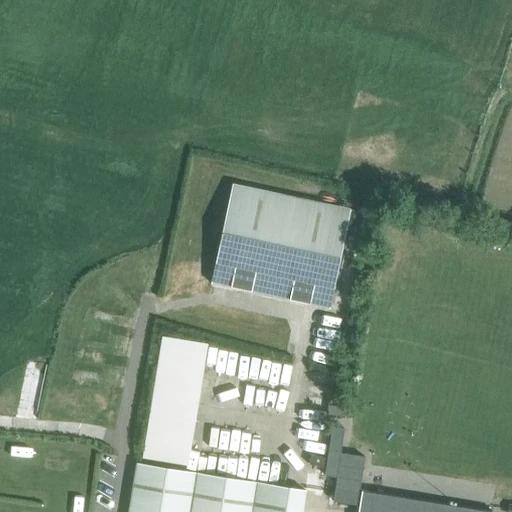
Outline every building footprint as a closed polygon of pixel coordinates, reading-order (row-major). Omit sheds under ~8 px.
[(233,183),(212,284),(330,309),(351,208),(233,183)] [(200,281),(210,281),(211,259),(201,258),(200,281)] [(160,335),(144,459),(197,465),(199,450),(193,450),(207,341),(160,335)] [(88,339),(87,349),(108,352),(109,342),(88,339)] [(60,349),(56,365),(73,369),(77,354),(60,349)] [(52,384),(50,402),(70,405),(72,387),(52,384)] [(346,430),(333,428),(325,477),(337,479),(333,503),(357,507),(365,459),(341,454),(346,430)] [(306,436),(299,457),(321,464),(327,443),(306,436)] [(0,461),(15,462),(15,442),(0,441),(0,461)] [(21,461),(40,463),(43,445),(24,442),(21,461)] [(301,511),(305,490),(137,463),(129,511),(301,511)] [(362,490),(358,511),(491,511),(492,511),(362,490)]
